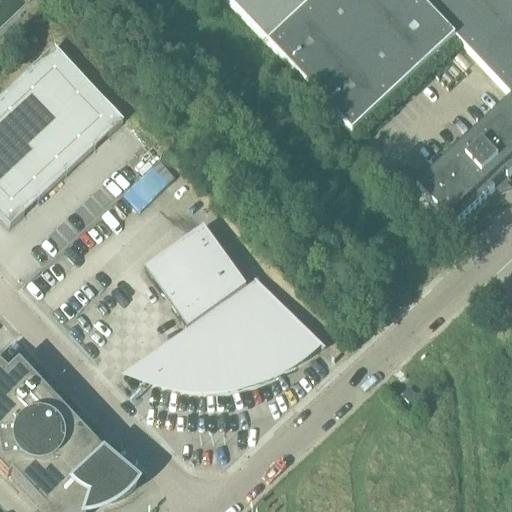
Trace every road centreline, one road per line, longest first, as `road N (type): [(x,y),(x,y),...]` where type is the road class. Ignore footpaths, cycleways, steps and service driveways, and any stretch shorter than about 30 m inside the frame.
road 1 (unclassified): [(206,511),(511,231)]
road 2 (unclassified): [(195,511),(0,293)]
